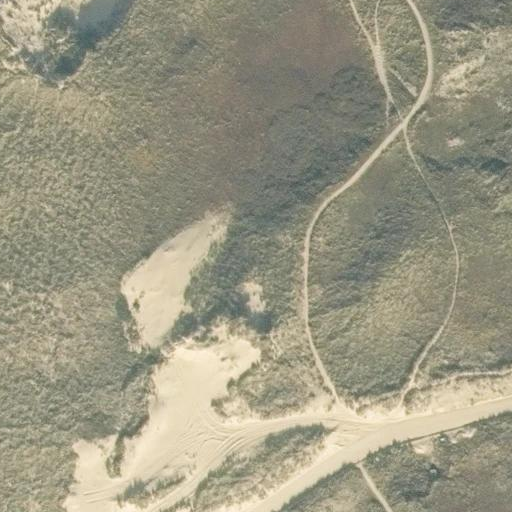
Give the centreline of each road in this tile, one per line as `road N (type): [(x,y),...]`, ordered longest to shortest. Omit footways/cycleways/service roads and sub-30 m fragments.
road 1 (unknown): [(511,366),(407,391),(444,322),(455,275),(451,238),(402,124)]
road 2 (unclassified): [(273,511),(363,452),(511,407)]
road 3 (track): [(353,430),(309,422),(169,454)]
road 4 (unknown): [(386,0),(374,40),(402,124)]
